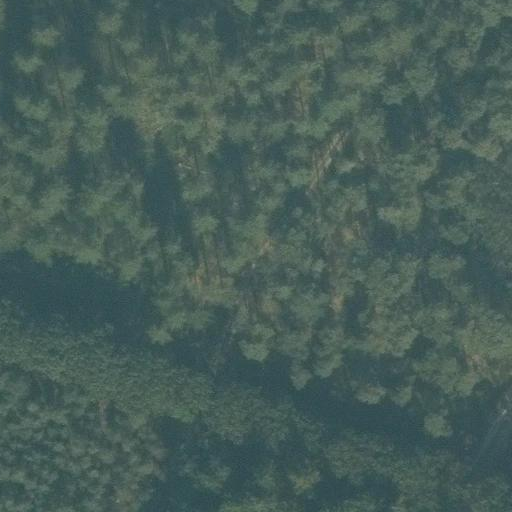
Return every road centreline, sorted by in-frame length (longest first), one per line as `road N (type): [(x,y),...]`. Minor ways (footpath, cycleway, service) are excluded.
road 1 (track): [(446,0),(266,247),(192,407)]
road 2 (track): [(0,336),(444,496)]
road 3 (track): [(511,397),(444,496)]
